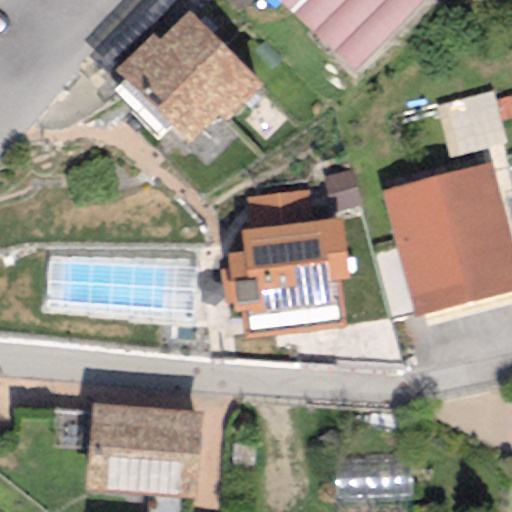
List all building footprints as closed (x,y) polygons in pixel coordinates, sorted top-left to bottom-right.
[(424,6),(418,0),(273,0),(353,78),(424,6)] [(212,4),(147,70),(224,145),(289,79),(212,4)] [(511,258),(490,171),(382,198),(415,326),(511,301),(511,258)] [(252,240),(239,242),(242,264),(229,265),(236,320),(250,318),(252,337),(340,326),(336,289),(347,288),(340,231),(310,234),(305,197),(248,203),(252,240)] [(254,415),(142,408),(137,496),(249,503),(254,415)]
